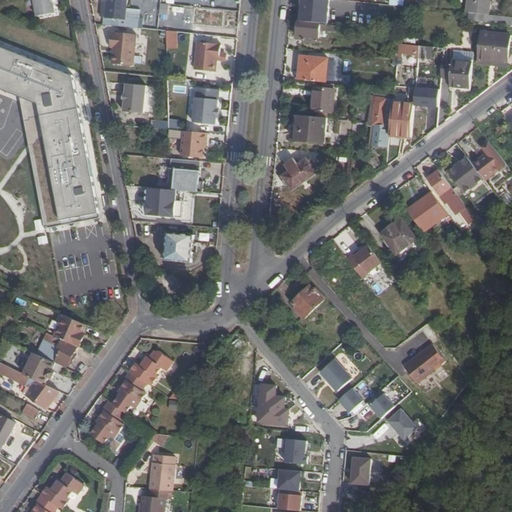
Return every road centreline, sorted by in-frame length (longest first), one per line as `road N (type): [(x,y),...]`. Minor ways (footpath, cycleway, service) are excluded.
road 1 (residential): [(511,81),(342,214),(252,297)]
road 2 (residential): [(144,319),(83,0)]
road 3 (residential): [(255,0),(223,320)]
road 4 (residential): [(252,297),(279,0)]
road 5 (residential): [(144,319),(0,511)]
road 6 (residential): [(235,310),(338,435),(329,511)]
road 7 (unknown): [(368,511),(450,418),(511,323)]
